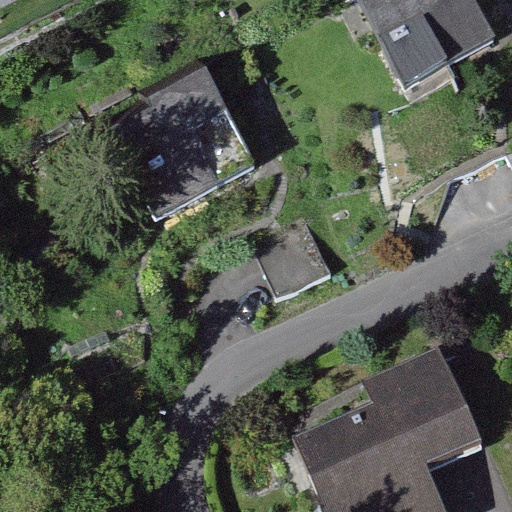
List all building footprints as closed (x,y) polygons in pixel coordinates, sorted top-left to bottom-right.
[(0,0),(0,11),(21,0),(0,0)] [(409,97),(495,53),(467,0),(366,0),(360,4),(409,97)] [(88,138),(133,236),(254,180),(210,83),(88,138)] [(282,302),(331,278),(308,230),(259,254),(282,302)] [(367,420),(293,453),(319,511),(432,511),(420,484),(486,455),(443,359),(357,398),(367,420)]
